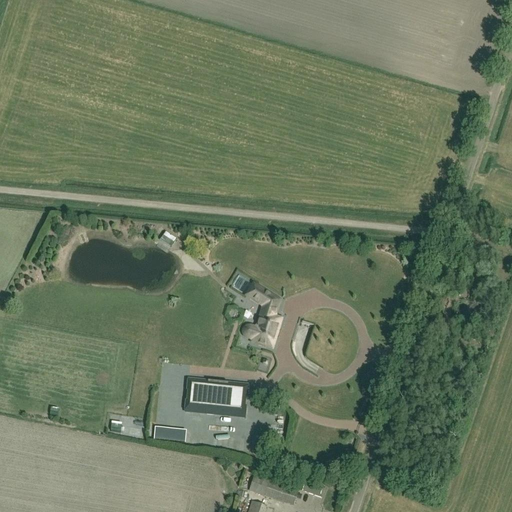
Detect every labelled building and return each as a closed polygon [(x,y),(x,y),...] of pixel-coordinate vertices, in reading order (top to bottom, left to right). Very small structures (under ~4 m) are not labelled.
[(274,344),(275,342),(282,320),(279,319),(275,318),(280,302),(254,285),(247,297),(264,308),(257,329),(251,327),(249,327),(247,328),(245,329),(244,331),(243,333),(243,335),(244,337),(246,338),(248,339),(253,341),(252,343),(269,349),(272,350),(274,344)] [(245,419),(248,386),(189,381),(186,413),(245,419)] [(257,439),(259,429),(247,425),(244,435),(257,439)] [(269,448),(271,439),(260,436),(258,445),(269,448)] [(249,492),(264,497),(293,507),(298,493),(254,478),(249,492)] [(314,496),(317,486),(305,483),(302,492),(314,496)] [(259,511),(261,506),(252,503),(248,511),(259,511)]
